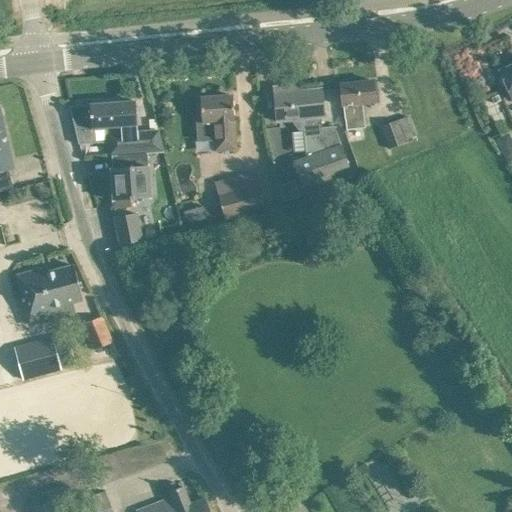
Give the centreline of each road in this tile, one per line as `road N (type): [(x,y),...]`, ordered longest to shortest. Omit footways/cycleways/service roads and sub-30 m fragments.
road 1 (unclassified): [(232,511),(136,354),(74,216),(36,59)]
road 2 (tertiary): [(36,59),(414,24),(500,0)]
